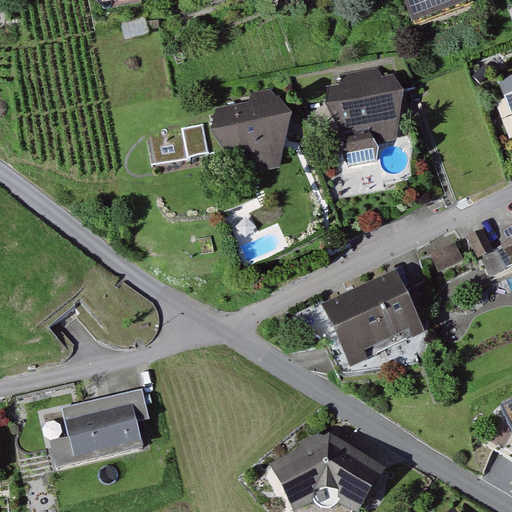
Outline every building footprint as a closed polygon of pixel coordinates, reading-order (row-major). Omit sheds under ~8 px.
[(401,0),(413,28),(479,1),(478,0),(401,0)] [(326,80),(326,107),(350,149),(393,141),(406,91),(385,68),(326,80)] [(511,77),(503,81),(511,102),(511,77)] [(215,108),(214,135),(240,177),(280,170),(294,119),(273,96),(215,108)] [(154,164),(185,160),(182,134),(151,138),(154,164)] [(511,228),(502,233),(511,254),(511,228)] [(459,245),(434,254),(439,270),(465,262),(459,245)] [(396,272),(322,309),(351,367),(425,330),(396,272)] [(70,299),(51,313),(62,328),(81,314),(70,299)] [(65,416),(76,464),(145,447),(133,400),(65,416)] [(511,402),(499,408),(511,436),(511,402)] [(328,434),(269,466),(293,510),(336,487),(367,505),(388,467),(328,434)]
